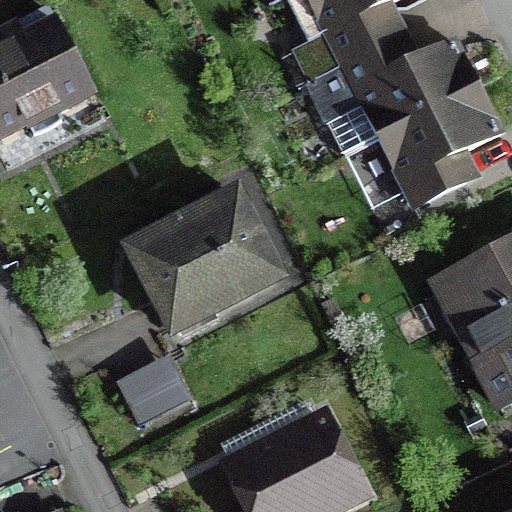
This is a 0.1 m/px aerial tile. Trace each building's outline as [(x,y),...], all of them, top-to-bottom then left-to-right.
[(384,8),(399,0),(303,0),(323,39),(384,8)] [(0,140),(22,129),(28,141),(56,127),(52,117),(89,99),(53,29),(20,46),(14,33),(0,40),(0,140)] [(469,154),(497,140),(451,48),(415,66),(404,72),(390,45),(304,90),(324,128),(358,110),(412,214),(473,183),(460,158),(469,154)] [(209,215),(128,257),(170,338),(273,285),(231,204),(230,205),(223,191),(202,202),(209,215)] [(511,251),(435,292),(498,412),(511,404),(511,251)] [(136,432),(188,406),(165,361),(113,388),(136,432)] [(320,424),(225,472),(245,511),(334,511),(359,500),(320,424)]
